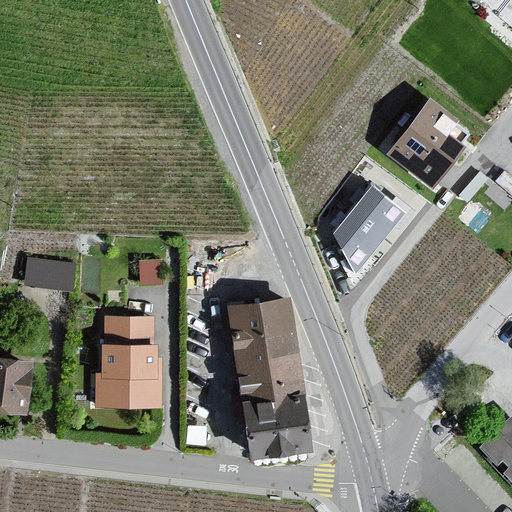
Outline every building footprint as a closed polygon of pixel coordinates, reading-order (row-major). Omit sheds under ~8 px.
[(426,91),(383,146),(428,181),(471,126),(426,91)] [(404,206),(370,181),(332,227),(353,268),(404,206)] [(159,253),(141,252),(140,273),(158,274),(159,253)] [(26,255),(23,282),(70,288),(74,261),(26,255)] [(287,293),(226,302),(247,452),(308,443),(287,293)] [(157,312),(100,311),(100,367),(91,367),(91,406),(161,407),(162,355),(157,353),(157,312)] [(32,355),(0,351),(0,403),(26,407),(32,355)] [(511,415),(482,445),(511,476),(511,415)]
